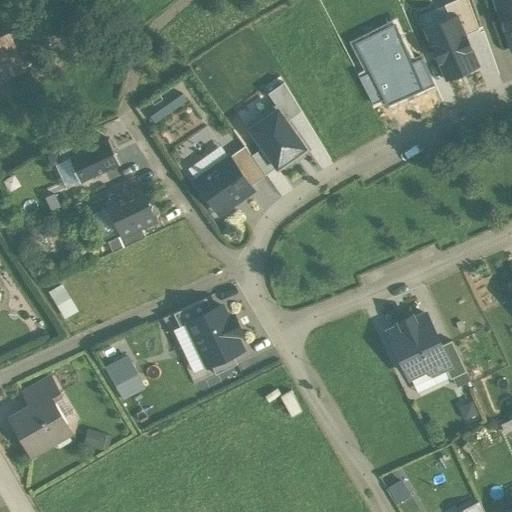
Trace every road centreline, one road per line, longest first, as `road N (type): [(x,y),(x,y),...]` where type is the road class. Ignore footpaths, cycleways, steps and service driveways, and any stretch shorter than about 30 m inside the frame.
road 1 (residential): [(511,94),(314,181),(273,216),(244,269)]
road 2 (residential): [(282,333),(511,224)]
road 3 (residential): [(382,511),(282,333)]
road 4 (residential): [(244,269),(216,250),(129,117)]
